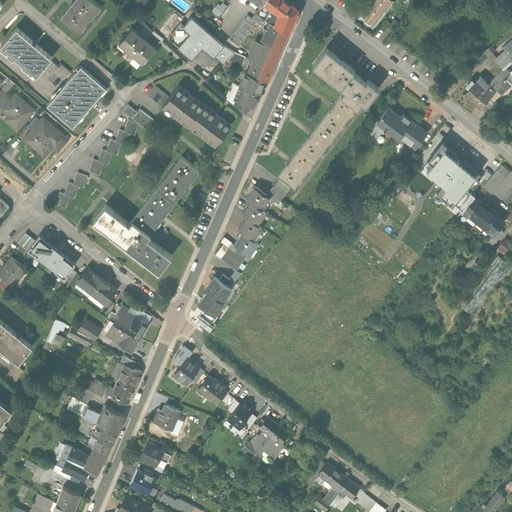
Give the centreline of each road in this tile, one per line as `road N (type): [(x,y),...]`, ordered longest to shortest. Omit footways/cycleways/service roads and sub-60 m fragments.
road 1 (residential): [(173,321),(318,3)]
road 2 (residential): [(173,321),(414,511)]
road 3 (residential): [(31,204),(126,92),(23,3)]
road 4 (tertiary): [(318,3),(511,155)]
road 5 (residential): [(91,511),(173,321)]
road 6 (residential): [(31,204),(173,321)]
road 7 (track): [(126,92),(188,66),(259,130)]
